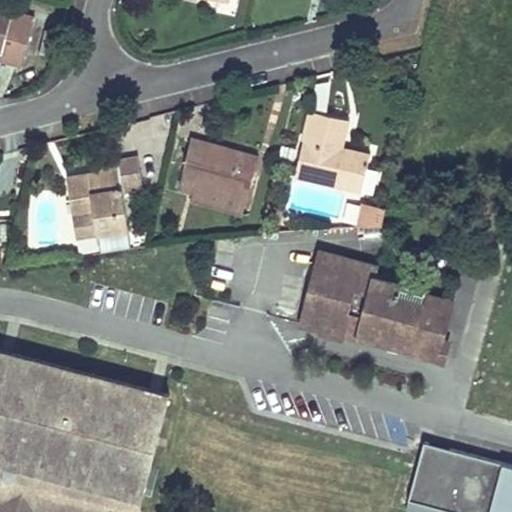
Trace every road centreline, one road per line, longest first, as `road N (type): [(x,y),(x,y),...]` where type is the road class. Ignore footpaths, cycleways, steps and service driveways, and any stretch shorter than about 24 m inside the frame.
road 1 (residential): [(0,301),(441,415)]
road 2 (residential): [(98,98),(382,23),(407,0)]
